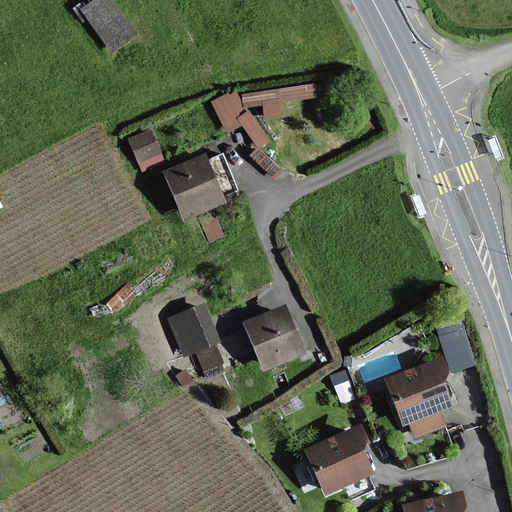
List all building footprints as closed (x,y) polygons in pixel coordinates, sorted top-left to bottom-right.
[(114,0),(93,0),(80,9),(112,53),(139,34),(114,0)] [(236,84),(214,95),(215,105),(226,126),(247,123),(258,146),(272,139),(254,102),(264,100),(266,114),(284,112),(282,99),(304,95),(317,89),(312,78),(288,81),(285,83),(258,87),(241,95),(236,84)] [(162,161),(150,131),(130,139),(143,169),(162,161)] [(504,156),(497,137),(489,140),(496,159),(504,156)] [(206,155),(165,171),(184,219),(225,202),(206,155)] [(425,213),(418,194),(411,197),(418,215),(425,213)] [(220,342),(205,304),(170,318),(185,356),(220,342)] [(285,306),(246,323),(265,367),(304,351),(285,306)] [(452,371),(476,364),(458,311),(434,318),(452,371)] [(450,375),(444,358),(388,378),(404,424),(453,406),(443,377),(450,375)] [(361,426),(307,449),(326,492),(374,471),(363,447),(369,444),(361,426)] [(464,492),(404,505),(405,511),(458,511),(458,510),(467,507),(464,492)]
